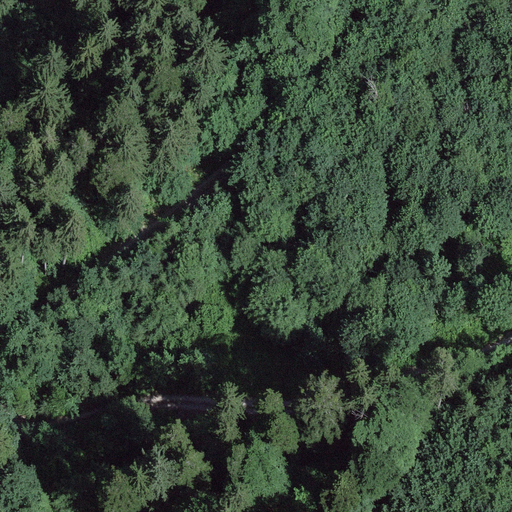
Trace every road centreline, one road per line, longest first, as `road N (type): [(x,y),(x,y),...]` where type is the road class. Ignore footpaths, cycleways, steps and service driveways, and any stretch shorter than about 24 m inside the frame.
road 1 (track): [(393,0),(247,148),(0,353)]
road 2 (track): [(0,424),(43,433),(134,403),(274,404),(348,394),(511,341)]
